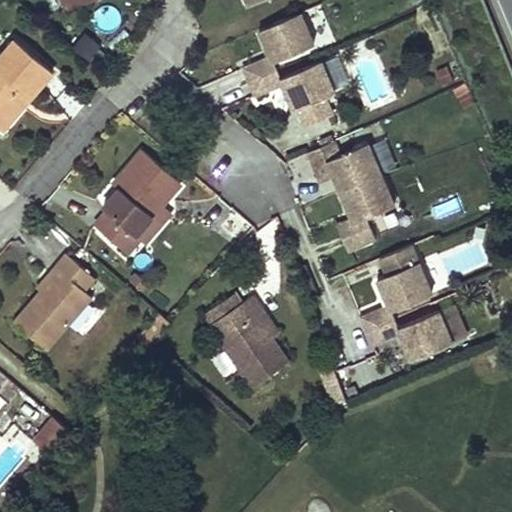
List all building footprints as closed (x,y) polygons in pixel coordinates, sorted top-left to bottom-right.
[(77,0),(64,0),(69,12),(80,8),(77,0)] [(313,46),(300,15),(257,33),(268,58),(242,69),(248,83),(274,72),(271,64),(313,46)] [(89,64),(104,56),(92,33),(76,41),(89,64)] [(0,124),(23,96),(29,101),(53,72),(12,38),(0,51),(0,124)] [(277,79),(274,72),(248,83),(254,98),(280,87),(291,113),(333,94),(320,61),(277,79)] [(23,96),(0,124),(0,129),(3,132),(29,101),(23,96)] [(288,148),(308,142),(302,122),(282,127),(288,148)] [(339,154),(334,142),(306,154),(311,166),(327,159),(340,191),(382,173),(368,142),(339,154)] [(123,184),(118,189),(102,207),(106,211),(94,225),(127,253),(139,239),(140,238),(136,235),(162,204),(180,183),(142,150),(117,178),(123,184)] [(395,204),(382,173),(340,191),(352,218),(334,226),(344,251),(363,243),(354,222),(395,204)] [(112,184),(118,189),(123,184),(117,178),(112,184)] [(140,238),(139,239),(143,242),(169,211),(162,204),(136,235),(140,238)] [(58,270),(38,294),(13,323),(45,350),(91,297),(83,291),(93,279),(65,255),(55,267),(58,270)] [(360,315),(366,329),(394,316),(391,307),(431,290),(419,260),(377,278),(387,303),(360,315)] [(34,291),(38,294),(58,270),(55,267),(34,291)] [(141,281),(134,275),(128,281),(134,288),(141,281)] [(288,364),(270,337),(255,314),(264,309),(255,295),(243,303),(210,325),(218,338),(251,387),(288,364)] [(394,316),(366,329),(371,342),(399,330),(411,358),(452,340),(438,307),(397,324),(394,316)] [(255,314),(270,337),(279,332),(264,309),(255,314)] [(139,338),(151,348),(171,324),(159,314),(139,338)] [(55,458),(76,435),(54,418),(35,441),(55,458)]
